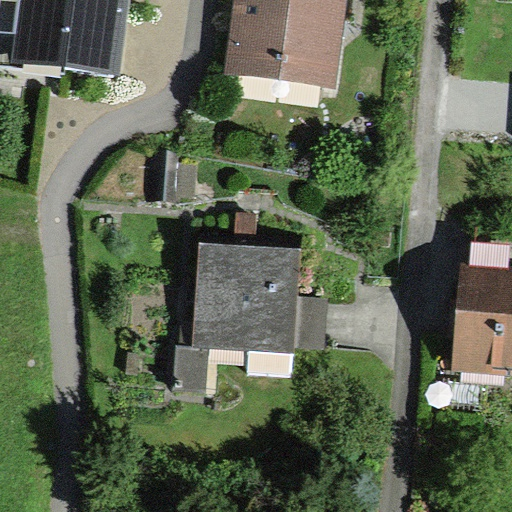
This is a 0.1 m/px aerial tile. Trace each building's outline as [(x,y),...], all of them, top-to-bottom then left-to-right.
[(32,0),(24,61),(114,73),(123,0),(32,0)] [(237,0),(229,73),(338,85),(347,0),(237,0)] [(147,195),(182,197),(183,161),(149,160),(147,195)] [(201,355),(316,360),(319,303),(289,302),(292,256),(195,252),(191,351),(174,350),(173,390),(199,391),(201,355)] [(511,386),(511,284),(456,283),(452,384),(511,386)]
